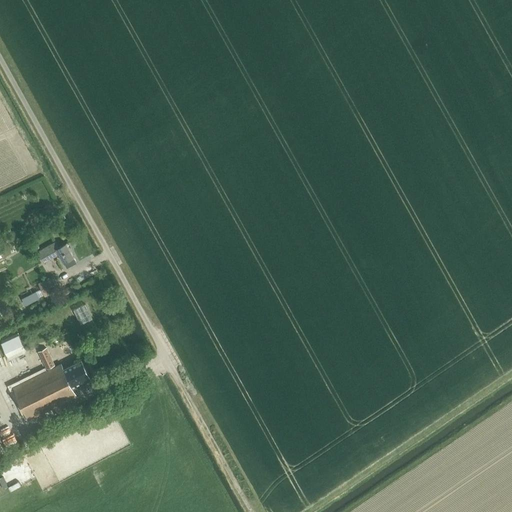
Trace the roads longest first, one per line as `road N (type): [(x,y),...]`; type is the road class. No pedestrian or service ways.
road 1 (unclassified): [(172,372),(0,59)]
road 2 (track): [(249,511),(172,372)]
